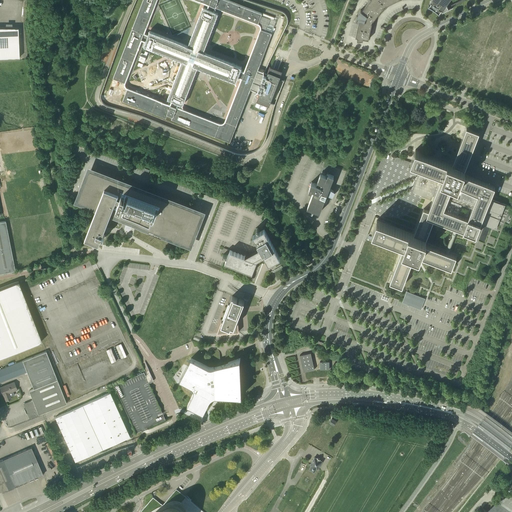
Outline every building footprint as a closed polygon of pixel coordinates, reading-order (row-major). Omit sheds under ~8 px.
[(171,119),(230,142),(250,89),(256,91),(258,90),(260,91),(257,100),(259,101),(269,105),(270,103),(279,79),(282,70),(270,65),(266,75),(264,74),(264,72),(258,70),(272,33),(261,29),(244,72),(240,70),(242,66),(203,51),(218,13),(213,11),(215,6),(258,23),(262,13),(227,0),(142,0),(113,78),(125,82),(141,39),(146,41),(144,45),(182,60),(167,99),(172,101),(170,105),(127,88),(123,100),(166,117),(167,114),(173,116),(171,119)] [(384,6),(379,0),(369,0),(362,10),(361,10),(358,13),(359,14),(358,16),(357,16),(356,20),(359,21),(356,37),(357,37),(357,40),(363,40),(363,38),(369,39),(372,23),(371,22),(373,20),(384,7),(383,7),(384,6)] [(449,0),(430,0),(430,2),(430,1),(431,2),(429,5),(428,5),(429,6),(432,7),(433,8),(435,9),(436,11),(438,12),(439,13),(439,12),(441,9),(442,10),(444,11),(442,12),(453,7),(453,6),(449,8),(447,4),(449,0)] [(0,58),(19,57),(18,27),(0,27),(0,58)] [(377,220),(372,232),(404,245),(390,282),(402,287),(415,254),(451,269),(456,256),(448,253),(458,229),(476,236),(481,223),(496,229),(500,219),(499,218),(500,218),(501,215),(500,215),(500,214),(501,215),(505,204),(490,199),(495,186),(463,174),(479,132),(466,127),(452,164),(415,150),(410,162),(442,175),(428,211),(423,209),(414,234),(377,220)] [(311,182),(310,188),(309,190),(312,191),(313,189),(314,190),(307,208),(320,213),(327,194),(332,197),(335,191),(329,188),(334,176),(328,174),(327,176),(321,173),(317,184),(311,182)] [(104,238),(105,235),(102,234),(104,231),(112,209),(130,216),(130,217),(130,218),(131,219),(132,219),(133,219),(133,218),(134,218),(187,239),(197,215),(92,175),(83,198),(97,204),(84,239),(93,242),(98,244),(101,237),(104,238)] [(6,221),(0,221),(0,273),(15,270),(6,221)] [(225,262),(252,273),(257,261),(256,261),(264,256),(269,264),(280,257),(264,229),(260,231),(257,227),(255,228),(258,232),(253,235),(260,248),(245,256),(230,250),(228,255),(223,253),(222,255),(227,257),(225,262)] [(0,357),(42,341),(18,281),(15,282),(0,288),(0,357)] [(425,298),(407,291),(402,302),(421,309),(425,298)] [(228,304),(217,333),(239,332),(238,317),(239,314),(243,304),(244,300),(239,298),(237,297),(237,298),(232,296),(229,304),(228,304)] [(314,340),(312,344),(342,356),(344,351),(314,340)] [(111,348),(107,350),(112,362),(116,360),(111,348)] [(0,382),(27,372),(34,389),(35,392),(30,393),(32,400),(23,403),(25,408),(24,409),(24,408),(24,409),(26,414),(26,413),(27,413),(29,418),(67,403),(46,351),(0,369),(0,382)] [(311,353),(300,355),(303,372),(315,369),(311,353)] [(207,366),(191,358),(179,380),(191,386),(192,386),(192,387),(193,387),(193,388),(193,389),(194,389),(194,390),(194,391),(193,392),(187,404),(203,412),(209,400),(210,400),(210,399),(211,398),(212,397),(213,397),(214,396),(215,396),(242,395),(240,358),(213,367),(212,367),(210,367),(209,367),(208,367),(207,366)] [(329,361),(320,362),(320,369),(329,369),(329,361)] [(14,382),(0,387),(3,395),(6,401),(11,399),(9,393),(17,390),(14,382)] [(75,461),(129,436),(110,393),(55,417),(73,457),(75,461)] [(0,491),(2,491),(2,492),(43,474),(31,447),(0,460),(0,491)] [(316,468),(318,469),(322,461),(320,460),(321,459),(317,457),(317,459),(315,457),(310,465),(312,466),(309,470),(314,472),(316,468)] [(511,511),(511,492),(498,501),(487,511),(488,511),(511,511)] [(282,511),(294,511),(297,508),(288,503),(282,511)]
